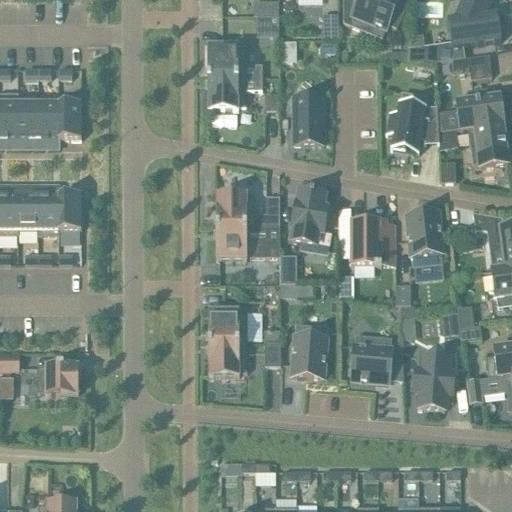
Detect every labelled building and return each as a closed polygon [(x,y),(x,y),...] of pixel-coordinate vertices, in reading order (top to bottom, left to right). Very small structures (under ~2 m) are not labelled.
[(343,0),(343,26),(343,27),(349,29),(382,43),(387,29),(397,33),(403,17),(403,5),(398,3),(399,0),(343,0)] [(448,23),(451,46),(423,50),(426,67),(435,66),(465,62),(463,50),(499,45),(498,38),(495,17),(487,18),(490,9),(489,8),(468,0),(463,0),(454,22),(448,23)] [(279,6),(267,6),(267,20),(279,20),(279,6)] [(339,44),(339,18),(322,18),(322,44),(339,44)] [(257,20),(257,32),(270,32),(270,40),(279,40),(279,20),(267,20),(257,20)] [(280,46),(280,66),(292,66),(292,46),(280,46)] [(207,82),(262,81),(262,69),(246,69),(246,51),(238,51),(238,48),(207,48),(207,82)] [(408,55),(386,55),(386,67),(408,67),(408,55)] [(489,59),(468,62),(471,84),(492,81),(489,59)] [(10,73),(0,73),(0,83),(10,83),(10,73)] [(38,73),(25,73),(25,83),(38,83),(38,73)] [(51,83),(51,73),(38,73),(38,83),(51,83)] [(59,73),(59,83),(72,83),(72,73),(59,73)] [(207,82),(208,115),(238,115),(238,112),(246,112),(246,94),(262,94),(262,81),(207,82)] [(460,133),(502,128),(498,101),(494,101),(493,91),(467,95),(468,105),(457,106),(460,133)] [(18,97),(0,97),(0,144),(2,144),(18,144),(18,102),(18,97)] [(265,113),(278,113),(278,98),(265,98),(265,113)] [(38,107),(38,102),(21,102),(19,102),(18,102),(18,144),(38,144),(38,107)] [(81,102),(59,102),(59,107),(59,144),(81,144),(81,102)] [(294,102),(294,150),(323,150),(323,102),(294,102)] [(439,147),(437,110),(435,110),(435,112),(427,112),(427,111),(425,110),(424,112),(401,108),(401,106),(399,106),(397,118),(391,117),(391,116),(389,115),(385,138),(387,139),(388,138),(393,138),(390,154),(393,154),(393,153),(417,157),(416,158),(419,158),(421,144),(423,144),(424,148),(426,148),(426,146),(437,146),(437,147),(439,147)] [(59,144),(59,107),(38,107),(38,144),(59,144)] [(460,133),(461,134),(468,133),(473,170),(479,169),(480,172),(508,168),(502,129),(502,128),(460,133)] [(454,166),(440,167),(441,187),(455,187),(454,166)] [(300,194),(298,208),(297,207),(293,231),(294,231),(292,245),(315,250),(318,235),(324,236),(328,213),(322,212),(324,198),(300,194)] [(18,198),(0,198),(0,239),(18,240),(18,235),(18,198)] [(18,198),(18,235),(38,235),(38,198),(18,198)] [(59,235),(59,198),(38,198),(38,235),(38,240),(59,240),(59,235)] [(59,198),(59,235),(81,235),(81,198),(59,198)] [(255,231),(255,201),(247,201),(247,198),(216,198),(216,231),(247,231),(255,231)] [(280,201),(266,201),(266,231),(280,231),(280,201)] [(412,260),(413,272),(442,268),(441,257),(443,257),(438,217),(406,220),(411,260),(412,260)] [(503,255),(506,273),(511,272),(511,230),(504,232),(502,222),(473,217),(475,234),(489,236),(491,257),(503,255)] [(351,225),(351,269),(396,269),(395,229),(387,229),(387,225),(351,225)] [(247,264),(247,231),(216,231),(216,264),(247,264)] [(10,259),(0,258),(0,268),(10,269),(10,259)] [(38,259),(25,259),(25,269),(38,269),(38,259)] [(51,259),(38,259),(38,269),(51,269),(51,259)] [(72,259),(59,259),(59,269),(72,269),(72,259)] [(281,288),(296,287),(295,261),(281,261),(281,288)] [(511,309),(511,272),(506,273),(492,274),(496,302),(498,311),(511,309)] [(353,281),(339,281),(339,303),(353,303),(353,281)] [(366,289),(376,295),(376,283),(366,289)] [(280,301),(297,301),(297,289),(280,289),(280,301)] [(396,290),(396,310),(401,310),(410,310),(410,309),(410,290),(396,290)] [(401,310),(401,322),(419,320),(418,314),(413,309),(410,309),(410,310),(401,310)] [(457,312),(460,333),(474,331),(471,311),(457,312)] [(247,347),(247,317),(239,317),(239,314),(208,314),(208,347),(247,347)] [(445,342),(461,340),(460,333),(457,316),(442,318),(445,342)] [(323,383),(328,331),(296,329),(291,380),(323,383)] [(461,340),(462,347),(482,344),(480,330),(474,331),(460,333),(461,340)] [(280,346),(280,335),(264,335),(264,346),(280,346)] [(391,352),(392,343),(356,340),(352,385),(388,388),(388,384),(402,385),(402,386),(404,386),(402,352),(400,352),(400,353),(391,352)] [(264,346),(264,371),(280,370),(280,346),(264,346)] [(208,347),(208,380),(239,380),(239,377),(247,377),(247,347),(208,347)] [(504,379),(511,377),(511,349),(495,352),(496,360),(486,362),(488,382),(504,379)] [(0,357),(0,373),(20,374),(20,357),(0,357)] [(449,362),(424,360),(422,376),(416,376),(414,396),(420,397),(419,413),(444,415),(446,399),(452,399),(454,379),(448,378),(449,362)] [(78,369),(37,369),(37,397),(45,397),(45,400),(78,400),(78,369)] [(480,383),(466,385),(469,407),(483,405),(480,383)] [(241,468),(241,476),(255,476),(255,467),(241,468)] [(255,467),(255,476),(269,476),(269,467),(255,467)] [(282,475),(282,484),(296,484),(296,475),(282,475)] [(296,475),(296,484),(310,484),(310,475),(296,475)] [(323,475),(323,484),(337,484),(337,475),(323,475)] [(337,475),(337,484),(351,484),(351,475),(337,475)] [(364,475),(364,484),(378,484),(378,475),(364,475)] [(378,475),(378,484),(392,484),(392,475),(378,475)] [(405,475),(405,484),(419,484),(419,475),(405,475)] [(419,475),(419,484),(433,484),(433,475),(419,475)] [(446,475),(446,484),(460,483),(460,475),(446,475)]
